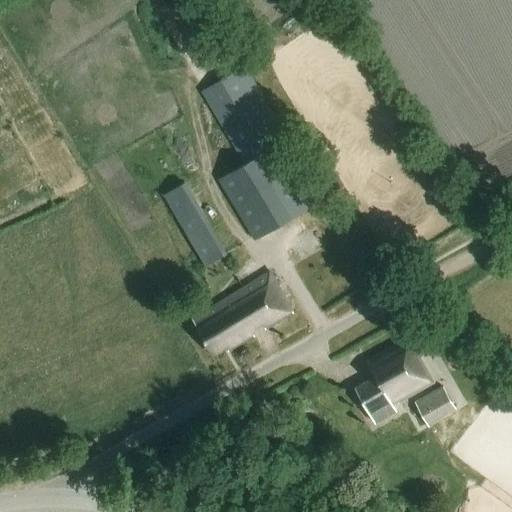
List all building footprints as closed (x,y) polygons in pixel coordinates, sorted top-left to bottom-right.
[(201,93),(243,165),(218,180),(254,241),(324,200),(244,67),(201,93)] [(181,184),(163,194),(205,267),(224,256),(181,184)] [(265,330),(292,313),(269,273),(192,320),(212,356),(226,347),(229,352),(254,336),(252,333),(262,326),(265,330)] [(506,366),(447,325),(436,340),(496,381),(506,366)] [(369,364),(368,364),(376,377),(355,389),(375,424),(397,412),(393,406),(434,384),(409,339),(368,362),(369,364)] [(429,429),(458,413),(443,387),(414,403),(429,429)]
